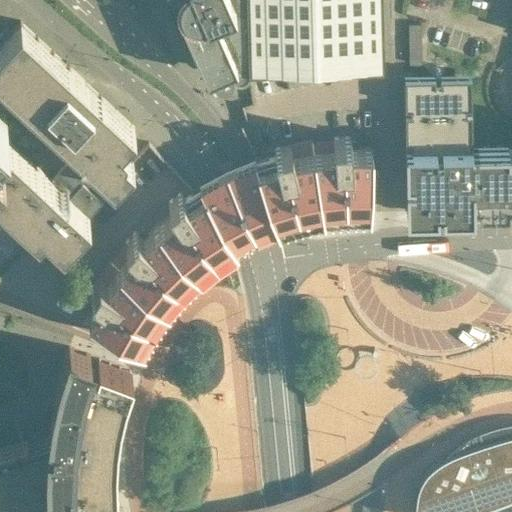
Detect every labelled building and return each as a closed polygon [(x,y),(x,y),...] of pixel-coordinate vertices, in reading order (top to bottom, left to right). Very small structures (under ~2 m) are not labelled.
[(174,0),(182,15),(195,46),(207,73),(227,65),(230,72),(231,74),(232,75),(233,76),(235,77),(237,78),(239,78),(241,78),(242,78),(244,77),(246,76),(247,75),(248,73),(249,71),(250,69),(250,66),(247,0),(174,0)] [(379,0),(247,0),(250,66),(252,66),(252,67),(381,63),(379,0)] [(36,228),(37,229),(82,181),(101,199),(116,182),(114,180),(133,159),(132,159),(123,151),(117,145),(121,141),(134,126),(20,20),(10,32),(6,28),(0,34),(0,195),(20,214),(36,228)] [(423,43),(422,22),(409,23),(411,63),(424,63),(423,43)] [(434,73),(404,73),(404,104),(410,104),(410,109),(404,109),(405,140),(410,140),(411,145),(405,145),(405,176),(411,176),(411,181),(406,181),(406,212),(437,212),(437,206),(442,206),(442,211),(473,211),(473,205),(478,205),(478,211),(509,210),(509,205),(511,204),(511,149),(508,149),(508,144),(472,144),(471,108),(465,108),(465,103),(471,103),(470,72),(440,73),(440,78),(440,79),(435,79),(435,78),(434,73)] [(297,209),(299,215),(313,212),(327,210),(341,208),(355,208),(369,208),(372,146),(350,146),(350,136),(333,137),(333,143),(314,145),(312,139),(291,144),(274,148),(275,152),(256,158),(254,154),(253,154),(232,163),(226,165),(206,176),(199,180),(201,183),(193,189),(184,194),(182,191),(168,201),(174,209),(173,210),(158,222),(144,235),(143,237),(136,230),(124,242),(129,246),(116,261),(111,258),(98,276),(89,291),(98,296),(88,315),(143,342),(151,328),(158,316),(166,304),(175,293),(185,283),(195,273),(205,263),(218,254),(214,248),(219,244),(235,235),(253,225),(262,222),(282,213),(297,209)] [(97,357),(95,363),(88,360),(90,354),(69,346),(60,373),(53,402),(58,403),(54,428),(49,427),(48,438),(32,444),(40,468),(48,467),(49,484),(50,507),(50,511),(55,511),(70,511),(73,511),(73,506),(81,504),(82,509),(118,503),(115,480),(114,458),(115,436),(119,414),(124,392),(131,370),(97,357)] [(414,503),(414,508),(415,510),(415,511),(464,511),(470,511),(490,505),(509,498),(511,496),(511,431),(511,432),(510,430),(490,435),(490,437),(465,445),(455,449),(446,453),(441,456),(435,460),(429,465),(424,471),(420,478),(416,488),(415,498),(414,503)] [(49,484),(48,467),(40,468),(32,444),(28,445),(27,441),(1,449),(0,449),(0,511),(50,511),(50,507),(49,484)]
